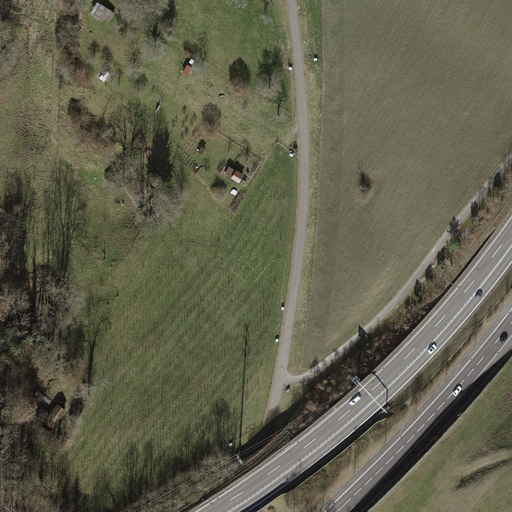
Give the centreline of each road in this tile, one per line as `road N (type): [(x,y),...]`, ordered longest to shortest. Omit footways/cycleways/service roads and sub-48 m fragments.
road 1 (trunk): [(506,246),(371,391),(212,511)]
road 2 (trunk): [(237,511),(398,385),(477,299),(506,246)]
road 3 (track): [(511,158),(379,317),(309,378),(280,382)]
road 4 (primary): [(337,511),(511,323)]
